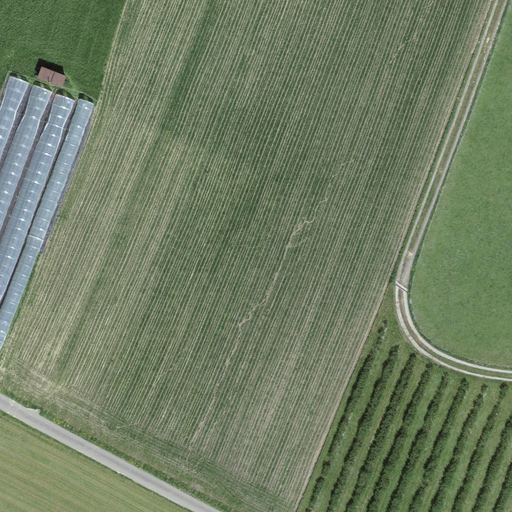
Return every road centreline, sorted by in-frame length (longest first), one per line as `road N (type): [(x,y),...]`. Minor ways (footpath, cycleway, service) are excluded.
road 1 (track): [(502,0),(399,289),(401,320),(423,350),(465,368),(511,374)]
road 2 (unclassified): [(0,400),(209,511)]
